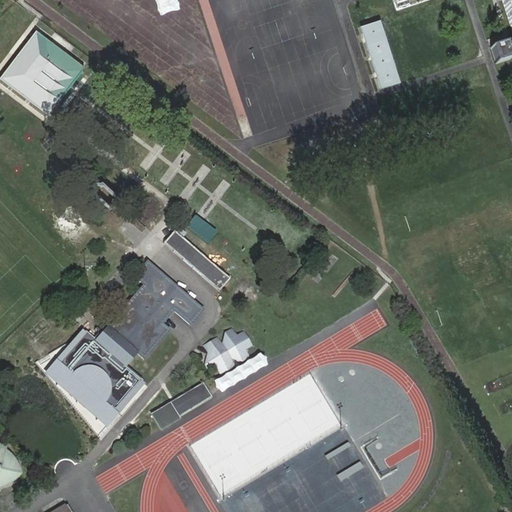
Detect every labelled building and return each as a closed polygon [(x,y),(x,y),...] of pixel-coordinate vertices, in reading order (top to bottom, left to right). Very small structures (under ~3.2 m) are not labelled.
[(154,0),(157,9),(161,15),(163,14),(178,10),(180,8),(179,2),(178,0),(154,0)] [(392,0),(396,12),(428,0),(392,0)] [(511,0),(499,0),(511,36),(511,38),(511,0)] [(400,84),(379,23),(361,29),(381,90),(400,84)] [(49,117),(57,106),(58,107),(84,74),(83,73),(86,69),(52,43),(38,32),(1,81),(49,117)] [(92,193),(109,209),(119,198),(101,183),(95,182),(92,185),(92,193)] [(173,232),(163,244),(219,292),(229,280),(173,232)] [(167,306),(171,310),(188,325),(201,310),(145,262),(132,277),(142,286),(93,341),(83,333),(57,363),(68,373),(79,365),(91,365),(102,370),(110,383),(110,394),(109,397),(118,405),(139,380),(123,366),(134,352),(142,359),(167,330),(159,324),(155,321),(167,306)] [(159,324),(171,310),(167,306),(155,321),(159,324)] [(232,358),(245,360),(251,356),(247,348),(254,343),(245,329),(237,334),(232,326),(225,331),(223,343),(218,336),(204,345),(209,352),(207,365),(211,371),(218,367),(222,374),(237,365),(232,358)] [(222,392),(266,366),(260,357),(217,383),(222,392)] [(79,365),(68,373),(71,375),(80,369),(90,369),(99,374),(105,382),(106,393),(102,402),(113,411),(118,405),(109,397),(110,394),(110,383),(102,370),(91,365),(79,365)] [(161,429),(212,398),(203,384),(152,415),(161,429)] [(0,481),(6,480),(11,477),(14,474),(12,468),(9,464),(6,462),(1,458),(2,448),(0,447),(0,481)]
